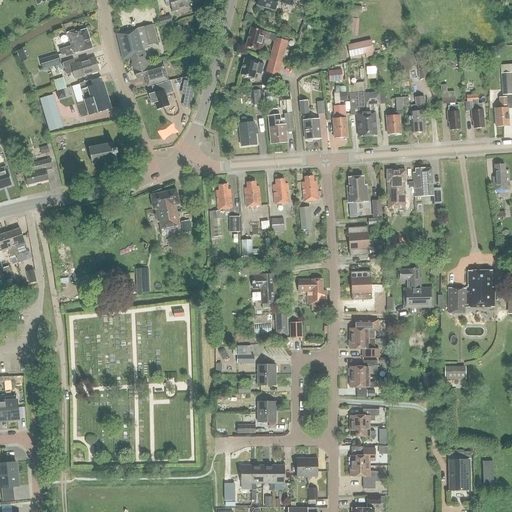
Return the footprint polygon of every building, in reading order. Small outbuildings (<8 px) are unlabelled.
[(191,9),(200,6),(198,0),(164,0),(166,5),(170,4),(173,12),(191,6),(191,9)] [(257,0),(256,6),(276,11),(279,2),(280,3),(280,4),(291,7),(292,0),(257,0)] [(172,23),(170,16),(158,19),(160,26),(172,23)] [(347,34),(360,34),(360,17),(347,17),(347,34)] [(152,66),(163,62),(149,66),(148,62),(147,62),(144,50),(147,49),(146,46),(158,43),(153,25),(117,35),(123,60),(132,58),(135,71),(152,67),(152,66)] [(261,51),(265,39),(274,41),(268,63),(281,66),(288,38),(266,32),(251,28),(246,47),(261,51)] [(66,57),(93,49),(87,29),(75,33),(75,31),(67,33),(71,46),(60,50),(61,55),(65,54),(66,57)] [(371,40),(347,45),(350,61),(361,59),(361,56),(365,55),(366,58),(374,56),(371,40)] [(25,47),(18,49),(22,60),(30,58),(25,47)] [(426,64),(423,53),(423,52),(414,55),(418,66),(419,80),(434,78),(432,72),(429,64),(426,64)] [(58,55),(39,60),(42,70),(61,64),(58,55)] [(196,57),(193,64),(200,66),(202,59),(196,57)] [(95,58),(75,64),(74,60),(62,64),(66,75),(73,73),(75,79),(100,72),(95,58)] [(254,79),(255,73),(261,75),(264,65),(258,63),(245,59),(240,75),(254,79)] [(152,67),(135,71),(138,79),(145,77),(148,86),(168,80),(163,62),(152,66),(152,67)] [(278,76),(281,66),(268,63),(265,73),(278,76)] [(368,73),(379,73),(378,65),(368,65),(368,73)] [(509,127),(508,109),(511,108),(511,81),(511,73),(511,67),(500,68),(502,96),(503,96),(504,98),(499,98),(499,108),(495,108),(496,128),(509,127)] [(342,70),(328,71),(329,82),(343,81),(342,70)] [(58,90),(68,87),(64,76),(55,79),(58,90)] [(96,114),(111,109),(108,99),(103,83),(92,86),(91,81),(79,84),(85,102),(77,104),(81,118),(95,113),(96,114)] [(150,92),(151,94),(149,95),(152,104),(155,103),(157,110),(170,106),(166,94),(173,92),(170,81),(151,87),(153,91),(150,92)] [(441,86),(442,99),(440,99),(441,105),(455,104),(454,92),(447,93),(447,85),(441,86)] [(261,90),(253,91),(254,106),(263,105),(261,90)] [(336,101),(348,101),(348,91),(336,92),(336,101)] [(359,137),(367,136),(366,113),(367,113),(365,94),(365,92),(349,94),(350,115),(357,115),(359,137)] [(366,113),(367,136),(377,135),(375,112),(373,112),(373,106),(380,105),(379,93),(365,94),(367,113),(366,113)] [(483,110),(482,110),(482,104),(478,104),(477,95),(466,96),(467,103),(465,103),(466,111),(471,111),(472,119),(473,119),(474,129),(485,128),(483,110)] [(39,99),(49,131),(61,127),(51,96),(39,99)] [(401,135),(399,116),(403,116),(402,98),(395,98),(397,112),(392,112),(392,116),(386,116),(388,136),(401,135)] [(423,111),(422,111),(422,110),(425,109),(424,98),(415,98),(416,106),(411,106),(412,134),(425,133),(423,111)] [(309,114),(308,101),(299,102),(300,115),(309,114)] [(317,115),(324,114),(323,102),(316,102),(317,115)] [(450,131),(460,130),(459,111),(458,111),(458,106),(448,106),(448,112),(447,112),(448,121),(449,120),(450,131)] [(338,108),(338,118),(333,118),(335,139),(347,138),(345,107),(338,108)] [(271,144),(287,143),(286,133),(294,132),(292,114),(284,114),(285,125),(281,126),(280,115),(269,116),(271,144)] [(319,120),(307,121),(307,117),(303,117),(305,140),(320,139),(319,120)] [(256,145),(255,135),(258,134),(258,128),(255,129),(254,123),(239,124),(242,147),(256,145)] [(115,154),(118,154),(117,149),(114,149),(113,143),(88,147),(92,165),(116,161),(115,154)] [(53,169),(51,159),(29,164),(32,173),(25,175),(27,186),(48,181),(46,171),(53,169)] [(494,190),(510,190),(509,171),(505,171),(505,165),(495,165),(495,177),(493,177),(494,190)] [(2,173),(0,173),(0,189),(12,185),(8,171),(7,171),(5,167),(1,168),(2,173)] [(416,173),(413,173),(415,198),(433,197),(433,189),(432,169),(424,169),(416,169),(416,173)] [(405,182),(406,182),(406,171),(387,171),(387,182),(389,182),(389,208),(405,208),(405,182)] [(304,202),(318,201),(317,182),(314,182),(313,177),(305,178),(305,183),(302,183),(304,202)] [(363,177),(349,178),(350,187),(347,187),(348,203),(367,202),(366,186),(364,186),(363,177)] [(275,204),(289,203),(288,184),(285,184),(284,179),(275,180),(276,185),(273,185),(275,204)] [(246,207),(261,206),(259,187),(256,187),(256,182),(247,183),(247,188),(244,188),(246,207)] [(218,210),(232,209),(230,191),(228,189),(227,185),(218,186),(219,191),(216,191),(218,210)] [(175,206),(179,205),(176,190),(150,195),(153,209),(155,209),(157,222),(159,222),(162,237),(181,233),(175,206)] [(372,201),(373,218),(382,217),(381,201),(372,201)] [(301,231),(310,230),(312,229),(310,207),(298,208),(301,231)] [(229,233),(240,232),(240,217),(229,217),(229,233)] [(220,219),(213,220),(214,237),(221,236),(220,219)] [(284,232),(283,219),(271,219),(272,232),(284,232)] [(183,234),(189,233),(187,221),(181,223),(183,234)] [(368,227),(347,228),(349,243),(369,241),(368,227)] [(8,233),(16,256),(18,263),(24,261),(19,247),(19,246),(25,244),(20,229),(8,233)] [(11,258),(16,256),(8,233),(0,235),(0,246),(2,252),(8,249),(11,258)] [(398,235),(385,236),(386,252),(398,251),(398,235)] [(415,236),(414,250),(421,250),(422,236),(415,236)] [(241,256),(252,255),(252,240),(241,241),(241,256)] [(349,243),(350,257),(370,255),(369,241),(349,243)] [(384,255),(369,257),(370,263),(384,262),(384,255)] [(6,280),(12,278),(9,267),(3,269),(6,280)] [(34,270),(27,271),(30,283),(36,282),(34,270)] [(421,277),(419,277),(419,270),(409,270),(398,271),(399,281),(407,280),(408,290),(404,290),(405,305),(410,305),(410,308),(432,307),(432,289),(421,290),(421,277)] [(371,272),(351,273),(351,287),(371,286),(371,272)] [(449,288),(448,308),(448,314),(465,314),(465,308),(495,308),(495,289),(492,289),(492,272),(468,272),(468,288),(467,288),(449,288)] [(262,288),(263,304),(276,303),(275,282),(274,282),(273,274),(261,275),(261,276),(252,276),(253,289),(262,288)] [(308,306),(327,305),(327,291),(322,292),(322,280),(312,280),(298,280),(298,293),(307,292),(308,306)] [(352,301),(372,300),(371,286),(351,287),(352,301)] [(386,295),(375,294),(375,313),(386,313),(386,295)] [(276,315),(277,336),(288,336),(287,315),(276,315)] [(378,332),(378,321),(356,321),(356,329),(350,329),(350,340),(370,339),(375,339),(375,332),(378,332)] [(289,323),(290,339),(302,339),(301,323),(289,323)] [(370,345),(370,340),(370,339),(350,340),(350,350),(363,350),(363,358),(379,358),(379,350),(375,350),(375,345),(370,345)] [(254,356),(238,356),(238,364),(254,364),(254,356)] [(350,378),(370,378),(370,373),(377,373),(377,361),(363,361),(363,367),(350,367),(350,378)] [(256,375),(275,375),(276,365),(256,365),(256,375)] [(445,380),(466,380),(465,367),(445,367),(445,380)] [(422,374),(422,390),(434,390),(434,374),(422,374)] [(275,375),(256,375),(256,385),(275,385),(275,375)] [(370,383),(370,378),(350,378),(350,388),(375,388),(375,383),(370,383)] [(5,397),(7,421),(19,420),(16,396),(5,397)] [(256,412),(275,412),(275,402),(256,402),(256,412)] [(350,427),(370,427),(370,421),(375,421),(375,417),(379,417),(379,410),(363,410),(363,416),(350,416),(350,427)] [(276,422),(275,412),(256,412),(256,422),(276,422)] [(237,425),(237,434),(255,434),(255,425),(237,425)] [(370,432),(370,427),(350,427),(350,437),(375,437),(375,432),(370,432)] [(350,466),(370,467),(370,461),(375,461),(375,449),(363,449),(363,456),(350,456),(350,466)] [(298,476),(308,476),(308,458),(298,458),(298,476)] [(308,458),(308,476),(318,476),(318,458),(308,458)] [(483,460),(485,486),(495,485),(494,459),(483,460)] [(448,492),(471,491),(470,460),(448,460),(448,492)] [(0,476),(17,475),(16,463),(0,464),(0,476)] [(253,483),(253,465),(242,465),(242,483),(253,483)] [(264,483),(264,465),(253,465),(253,483),(253,489),(257,489),(257,483),(264,483)] [(275,483),(275,465),(264,465),(264,483),(271,483),(271,489),(275,489),(275,483)] [(275,483),(286,483),(286,465),(275,465),(275,483)] [(370,467),(350,466),(350,477),(363,477),(363,489),(374,489),(374,472),(370,472),(370,467)] [(0,487),(18,486),(17,475),(0,476),(0,487)] [(309,500),(317,500),(317,489),(309,489),(309,500)]
